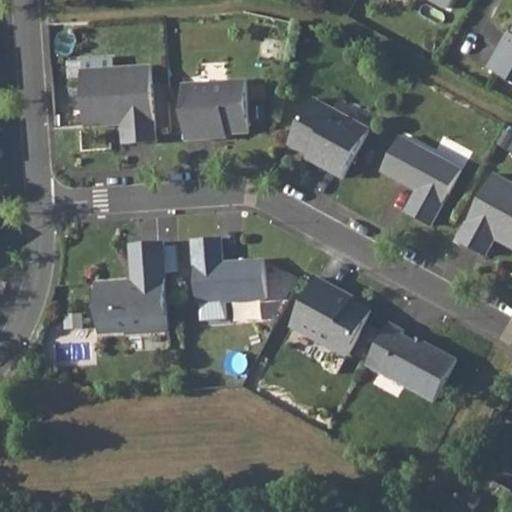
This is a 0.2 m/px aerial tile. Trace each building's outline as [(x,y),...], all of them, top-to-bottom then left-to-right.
[(432,0),(448,9),(452,0),(432,0)] [(511,33),(511,35),(504,48),(501,47),(489,69),(511,81),(511,33)] [(508,33),(501,47),(504,48),(511,35),(508,33)] [(110,78),(77,81),(80,127),(123,125),(124,145),(157,143),(151,67),(110,70),(110,78)] [(110,70),(76,73),(77,81),(110,78),(110,70)] [(247,81),(183,85),(186,141),(212,139),(212,135),(227,134),(250,133),(247,81)] [(370,130),(314,99),(290,145),(310,156),(323,163),(322,166),(344,178),(370,130)] [(462,171),(401,137),(382,171),(419,190),(407,213),(432,226),(462,171)] [(323,163),(310,156),(308,159),(322,166),(323,163)] [(511,184),(495,175),(458,241),(486,257),(496,239),(511,247),(511,184)] [(222,238),(193,240),(198,304),(267,299),(265,261),(223,263),(222,238)] [(163,242),(131,244),(134,281),(96,284),(100,334),(169,329),(163,242)] [(172,245),(170,271),(180,272),(183,246),(172,245)] [(340,290),(318,278),(291,327),(348,357),(372,312),(352,301),(339,294),(340,290)] [(353,297),(340,290),(339,294),(352,301),(353,297)] [(390,323),(367,366),(435,402),(458,360),(423,341),(422,345),(403,335),(405,332),(390,323)]
